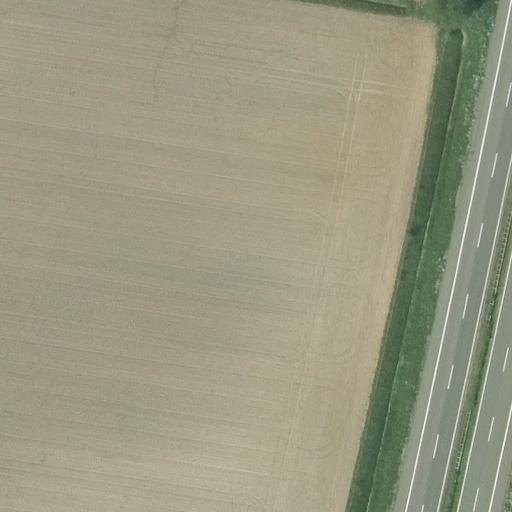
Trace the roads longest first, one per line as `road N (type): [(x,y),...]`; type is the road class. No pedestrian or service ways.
road 1 (motorway): [(511,35),(413,511)]
road 2 (motorway): [(480,511),(511,360)]
